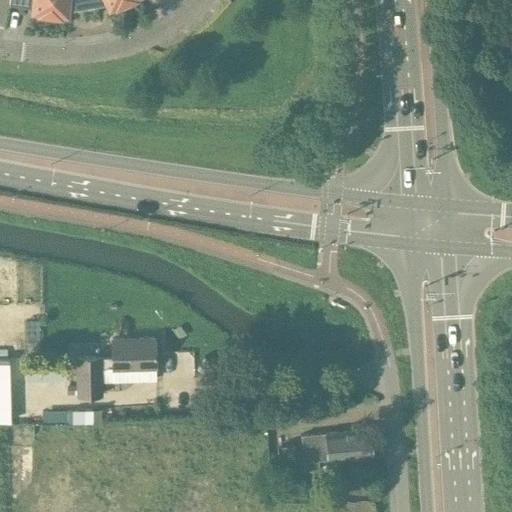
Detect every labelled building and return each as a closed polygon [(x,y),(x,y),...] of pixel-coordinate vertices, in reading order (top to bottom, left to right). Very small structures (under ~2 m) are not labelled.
[(66,15),(66,12),(67,0),(9,0),(9,5),(34,9),(34,12),(41,13),(41,15),(44,15),(44,14),(55,16),(59,17),(59,14),(66,15)] [(67,0),(66,12),(109,5),(110,8),(116,5),(117,7),(121,6),(120,5),(131,0),(131,1),(132,0),(67,0)] [(102,356),(75,356),(76,384),(76,393),(76,396),(102,396),(102,367),(115,367),(115,368),(115,370),(157,369),(157,338),(114,339),(115,357),(102,358),(102,356)] [(0,358),(0,422),(9,423),(8,358),(0,358)] [(93,409),(67,410),(68,422),(93,421),(93,409)] [(371,457),(369,430),(325,433),(325,435),(300,437),(303,472),(317,471),(316,453),(327,452),(328,460),(371,457)] [(294,443),(280,445),(282,461),(295,459),(294,443)]
